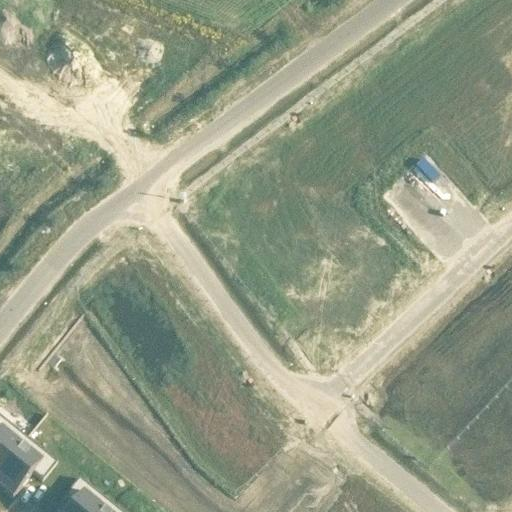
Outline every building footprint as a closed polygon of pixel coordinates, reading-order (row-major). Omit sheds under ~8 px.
[(511,0),(488,0),(501,17),(491,25),(506,45),(511,41),(511,0)] [(458,18),(441,31),(464,62),(480,50),(489,62),(500,53),(485,32),(474,40),(458,18)] [(426,41),(425,42),(449,73),(464,62),(441,31),(427,42),(426,41)] [(425,42),(410,53),(433,85),(449,73),(425,42)] [(409,55),(395,66),(418,96),(433,85),(410,53),(409,54),(409,55)] [(395,66),(378,78),(394,100),(383,108),(399,128),(410,120),(402,108),(418,96),(395,66)] [(477,95),(469,101),(475,109),(483,103),(477,95)] [(469,101),(461,107),(467,115),(475,109),(469,101)] [(497,101),(489,107),(494,115),(503,109),(497,101)] [(341,107),(323,121),(348,155),(362,145),(371,157),(388,145),(382,138),(389,133),(368,105),(361,109),(349,118),(341,107)] [(483,111),(475,117),(481,125),(489,119),(483,111)] [(475,117),(467,123),(473,131),(481,125),(475,117)] [(447,118),(439,125),(445,133),(453,126),(447,118)] [(313,145),(302,154),(328,189),(345,177),(335,165),(348,155),(323,121),(305,134),(313,145)] [(456,132),(448,138),(455,146),(462,139),(456,132)] [(511,137),(503,146),(502,147),(511,157),(511,137)] [(448,138),(440,144),(447,152),(455,146),(448,138)] [(496,139),(483,152),(511,182),(511,157),(502,147),(503,146),(496,139)] [(511,182),(483,152),(471,163),(504,198),(511,190),(511,182)] [(245,171),(244,172),(270,206),(271,206),(270,205),(287,192),(296,203),(307,195),(292,174),(282,182),(264,158),(246,172),(245,171)] [(471,163),(458,175),(491,210),(504,198),(471,163)] [(244,172),(225,186),(244,211),(234,219),(249,240),(261,231),(252,219),(270,206),(244,172)] [(352,208),(342,216),(348,224),(359,216),(352,208)] [(342,216),(332,224),(338,232),(348,224),(342,216)] [(386,228),(368,245),(399,278),(412,265),(394,246),(399,242),(386,228)] [(368,245),(350,261),(363,275),(368,271),(386,290),(399,278),(368,245)] [(116,264),(99,277),(121,308),(162,278),(147,258),(124,275),(116,264)] [(327,293),(309,311),(318,321),(316,323),(326,334),(328,332),(338,342),(358,324),(339,304),(349,295),(331,276),(320,286),(327,293)] [(162,278),(121,308),(122,309),(123,308),(145,338),(163,324),(155,314),(176,299),(161,279),(162,279),(162,278)] [(511,288),(505,282),(489,297),(511,321),(511,288)] [(482,322),(471,332),(502,365),(511,355),(511,345),(506,339),(511,333),(511,321),(489,297),(473,312),(482,322)] [(174,341),(157,354),(180,384),(218,356),(203,336),(182,352),(174,341)] [(434,349),(417,364),(446,395),(458,384),(469,395),(484,381),(454,349),(443,359),(434,349)] [(218,356),(180,384),(202,415),(219,402),(212,392),(233,376),(218,356)] [(405,405),(394,416),(419,436),(427,429),(430,432),(445,418),(434,407),(446,395),(417,364),(401,380),(410,390),(400,400),(405,405)] [(500,403),(491,411),(497,417),(506,408),(500,403)] [(235,424),(222,441),(253,466),(268,447),(267,447),(282,428),(262,412),(245,432),(235,424)] [(0,474),(27,441),(0,419),(0,474)] [(27,441),(0,474),(0,491),(12,501),(32,476),(42,484),(57,466),(27,441)] [(494,453),(482,460),(495,481),(505,475),(511,486),(511,452),(499,461),(494,453)] [(73,507),(69,511),(103,511),(109,505),(79,481),(64,499),(73,507)] [(385,511),(370,499),(359,491),(348,505),(355,511),(385,511)]
